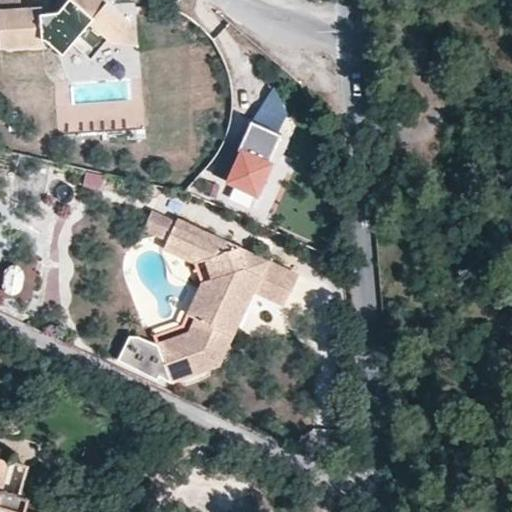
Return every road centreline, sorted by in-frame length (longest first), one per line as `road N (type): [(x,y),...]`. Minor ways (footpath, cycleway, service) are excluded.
road 1 (tertiary): [(388,511),(349,31)]
road 2 (residential): [(349,31),(275,27),(238,0)]
